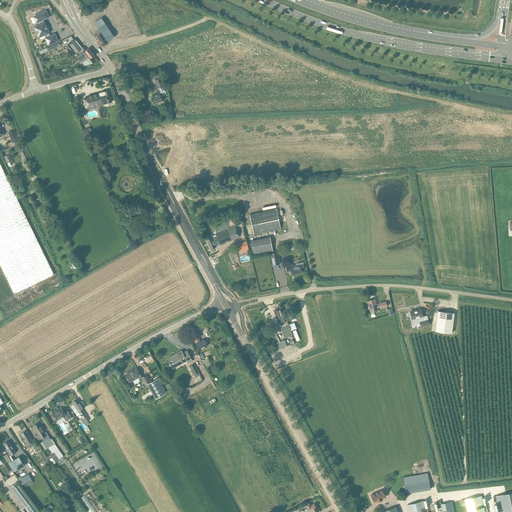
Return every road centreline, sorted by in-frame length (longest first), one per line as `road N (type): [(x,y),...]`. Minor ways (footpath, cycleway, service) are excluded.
road 1 (residential): [(511,299),(350,286),(228,310)]
road 2 (residential): [(408,155),(220,169),(174,142),(146,150)]
road 3 (primary): [(261,0),(361,37),(503,60)]
road 4 (residential): [(410,135),(409,112),(401,107),(197,119)]
road 5 (tertiary): [(337,511),(228,310)]
road 6 (primary): [(467,42),(352,20),(297,0)]
road 7 (tertiary): [(223,303),(146,150)]
road 8 (residential): [(410,135),(476,132),(478,145),(408,155)]
road 9 (unclassified): [(100,367),(223,303)]
